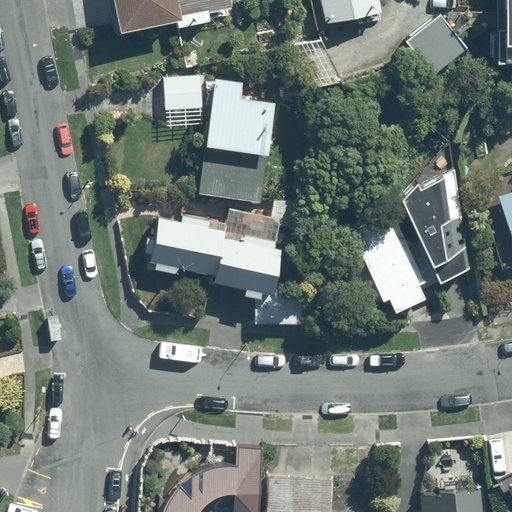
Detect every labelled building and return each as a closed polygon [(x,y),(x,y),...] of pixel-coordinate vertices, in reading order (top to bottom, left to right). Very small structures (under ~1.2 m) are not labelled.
[(112,0),(119,31),(184,19),(182,10),(233,1),(232,0),(112,0)] [(381,0),(320,0),(325,21),(384,9),(381,0)] [(511,0),(500,0),(501,61),(511,60),(511,0)] [(469,45),(444,12),(410,38),(435,70),(469,45)] [(200,71),(165,72),(166,104),(201,103),(200,71)] [(218,75),(199,190),(262,200),(279,101),(247,96),(250,80),(218,75)] [(420,178),(405,196),(442,280),(474,267),(458,166),(423,185),(420,178)] [(511,188),(501,192),(511,228),(511,188)] [(366,256),(351,264),(369,303),(385,295),(386,299),(392,296),(399,310),(427,296),(420,281),(426,279),(393,209),(358,225),(370,250),(365,253),(366,256)] [(246,239),(227,235),(228,228),(210,224),(212,218),(186,212),(184,220),(162,216),(153,257),(159,258),(157,266),(180,272),(181,265),(275,286),(286,240),(248,232),(246,239)] [(256,511),(258,448),(234,444),(232,465),(216,466),(201,469),(187,477),(172,488),(160,506),(157,511),(199,511),(202,509),(213,502),(225,498),(234,497),(232,511),(256,511)] [(270,472),(268,511),(366,511),(367,510),(331,508),(332,474),(270,472)] [(488,511),(487,489),(423,491),(423,511),(488,511)]
